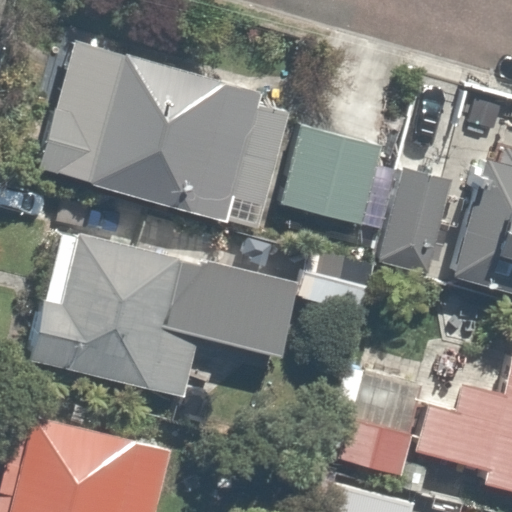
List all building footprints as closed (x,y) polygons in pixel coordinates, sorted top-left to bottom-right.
[(112,35),(75,175),(256,223),(274,154),(241,145),(260,74),(112,35)] [(305,110),(277,199),(371,228),(395,150),(373,143),(376,132),(305,110)] [(437,174),(396,165),(375,257),(415,266),(437,174)] [(484,242),(511,249),(511,184),(499,181),(484,242)] [(49,222),(21,349),(177,383),(187,332),(280,352),(296,275),(49,222)] [(511,489),(511,349),(506,348),(500,385),(421,372),(408,447),(473,458),(469,482),(511,489)] [(0,511),(155,511),(174,437),(28,400),(19,434),(0,428),(0,511)] [(390,485),(403,421),(331,406),(318,470),(390,485)] [(315,478),(307,511),(413,511),(416,502),(405,499),(315,478)]
